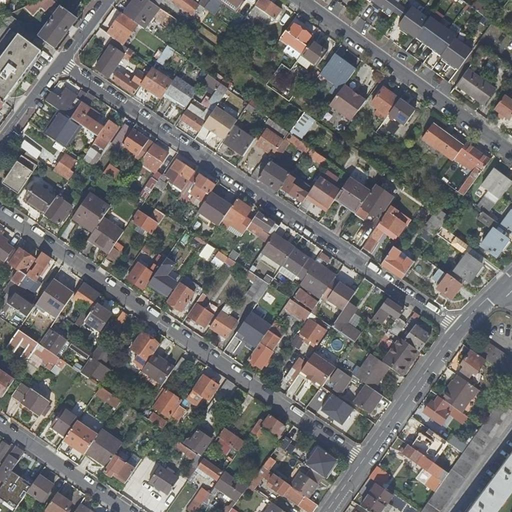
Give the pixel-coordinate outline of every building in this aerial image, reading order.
[(55,7),(58,4),(52,0),(41,0),(26,7),(33,14),(44,3),(50,7),(52,5),(55,7)] [(132,19),(131,20),(145,29),(160,8),(157,6),(149,0),(145,0),(143,3),(139,0),(134,0),(125,13),(132,19)] [(191,16),(200,5),(192,0),(171,0),(171,1),(191,16)] [(203,0),(200,5),(205,9),(209,2),(211,0),(203,0)] [(281,10),(267,0),(259,0),(237,32),(241,35),(256,14),(266,21),(269,16),(274,20),(281,10)] [(367,0),(371,2),(372,0),(374,2),(372,6),(378,10),(381,7),(383,8),(382,10),(389,16),(392,11),(398,3),(400,0),(367,0)] [(215,6),(209,2),(205,9),(211,13),(215,6)] [(402,18),(408,10),(398,3),(392,11),(402,18)] [(167,5),(163,10),(167,13),(179,21),(183,25),(187,20),(167,5)] [(459,69),(472,50),(455,38),(457,36),(429,16),(428,18),(411,6),(408,10),(402,18),(397,25),(405,30),(400,38),(403,40),(408,33),(416,38),(417,36),(424,41),(419,48),(422,51),(427,43),(443,54),(441,56),(448,61),(443,69),(446,71),(451,64),(459,69)] [(62,7),(39,37),(55,49),(77,19),(62,7)] [(168,36),(179,21),(167,13),(160,21),(165,24),(156,37),(168,46),(172,49),(177,43),(168,36)] [(123,14),(108,34),(115,38),(122,44),(137,24),(123,14)] [(306,25),(296,18),(280,40),(288,46),(284,52),(293,59),(294,58),(298,60),(308,47),(305,45),(311,37),(304,32),(306,29),(304,28),(306,25)] [(0,109),(5,104),(3,102),(41,52),(10,29),(0,41),(0,109)] [(96,69),(109,77),(129,49),(122,44),(115,38),(99,59),(102,61),(96,69)] [(327,52),(312,41),(308,47),(298,60),(296,62),(307,71),(313,64),(317,67),(327,52)] [(129,61),(135,53),(130,49),(124,58),(129,61)] [(355,71),(334,55),(318,78),(324,82),(327,78),(335,84),(334,86),(341,91),(355,71)] [(173,83),(152,69),(145,80),(141,85),(162,99),(166,92),(173,83)] [(496,89),(469,69),(458,84),(484,104),(496,89)] [(113,80),(134,95),(141,85),(145,80),(138,75),(133,82),(119,72),(113,80)] [(206,122),(219,104),(229,89),(209,75),(204,83),(217,92),(209,102),(212,104),(203,116),(190,107),(181,119),(199,131),(206,122)] [(182,98),(189,104),(198,91),(177,77),(173,83),(166,92),(179,102),(182,98)] [(330,91),(337,97),(341,91),(334,86),(335,84),(327,78),(324,82),(332,88),(330,91)] [(332,107),(354,122),(369,100),(347,85),(332,107)] [(47,91),(41,99),(42,100),(67,117),(78,101),(83,93),(78,89),(73,97),(67,93),(65,90),(60,87),(54,96),(47,91)] [(375,107),(387,116),(400,99),(384,88),(372,104),(375,107)] [(78,101),(84,106),(90,97),(83,93),(78,101)] [(511,116),(511,100),(510,99),(505,95),(495,109),(509,120),(511,116)] [(179,102),(187,107),(189,104),(182,98),(179,102)] [(415,111),(400,99),(387,116),(384,121),(376,132),(381,136),(394,118),(404,125),(415,111)] [(78,101),(67,117),(94,135),(100,127),(96,125),(91,121),(96,113),(84,106),(78,101)] [(206,122),(204,126),(225,140),(235,125),(237,122),(227,115),(225,108),(219,104),(206,122)] [(250,105),(246,110),(253,114),(255,110),(250,105)] [(387,116),(375,107),(372,111),(384,121),(387,116)] [(55,111),(40,133),(63,147),(77,126),(55,111)] [(302,140),(317,121),(305,112),(291,132),(302,140)] [(267,124),(273,128),(276,123),(270,119),(267,124)] [(115,126),(105,120),(103,123),(100,127),(94,135),(92,139),(102,146),(115,126)] [(114,142),(122,147),(123,146),(134,130),(135,128),(127,123),(114,142)] [(281,134),(284,129),(276,123),(273,128),(281,134)] [(423,138),(432,145),(443,131),(443,130),(433,123),(423,138)] [(255,140),(235,125),(225,140),(223,142),(244,156),(255,140)] [(139,156),(150,141),(134,130),(123,146),(139,156)] [(258,145),(274,156),(275,155),(284,142),(268,131),(258,145)] [(464,146),(443,131),(432,145),(454,160),(458,154),(464,146)] [(296,145),(300,140),(290,133),(287,138),(284,142),(275,155),(280,159),(286,151),(292,142),(296,145)] [(24,140),(19,147),(38,159),(41,154),(34,149),(35,147),(24,140)] [(306,152),(310,147),(300,140),(296,145),(306,152)] [(154,144),(150,141),(139,156),(144,159),(154,144)] [(491,159),(467,142),(464,146),(458,154),(476,167),(472,174),(459,192),(464,196),(491,159)] [(162,159),(166,153),(154,144),(144,159),(141,163),(155,173),(164,161),(162,159)] [(60,153),(48,170),(64,180),(69,173),(65,170),(72,161),(71,160),(74,156),(59,147),(57,151),(60,153)] [(94,152),(88,147),(79,159),(89,166),(95,157),(92,155),(94,152)] [(306,152),(328,167),(331,163),(310,147),(306,152)] [(476,167),(458,154),(454,160),(472,174),(476,167)] [(4,183),(19,194),(38,167),(22,156),(4,183)] [(265,158),(251,177),(257,181),(258,179),(270,162),(265,158)] [(171,182),(183,190),(185,187),(196,172),(178,160),(166,176),(172,180),(171,182)] [(290,175),(270,162),(258,179),(278,192),(281,188),(303,203),(307,197),(313,188),(297,178),(294,182),(292,181),(291,182),(287,180),(290,175)] [(121,171),(110,164),(104,173),(114,180),(121,171)] [(489,191),(477,207),(483,212),(487,215),(502,195),(511,182),(494,170),(482,186),(489,191)] [(200,175),(196,172),(185,187),(190,190),(194,184),(200,175)] [(142,187),(147,179),(141,175),(136,183),(142,187)] [(215,185),(200,175),(194,184),(204,190),(198,199),(204,202),(210,195),(209,194),(215,185)] [(336,187),(321,177),(313,188),(307,197),(314,201),(316,199),(324,205),(336,187)] [(152,178),(139,197),(145,201),(155,187),(158,182),(152,178)] [(364,188),(350,178),(337,198),(351,207),(364,188)] [(167,184),(160,179),(158,182),(155,187),(162,192),(167,184)] [(25,200),(45,214),(56,199),(36,185),(25,200)] [(124,198),(129,190),(125,187),(119,195),(124,198)] [(190,190),(185,187),(183,190),(180,195),(182,197),(183,195),(189,199),(194,193),(190,190)] [(371,193),(364,188),(351,207),(357,212),(371,193)] [(380,201),(382,199),(372,192),(371,193),(357,212),(356,214),(360,217),(365,209),(377,218),(371,225),(376,229),(380,223),(381,221),(378,219),(384,210),(375,204),(378,199),(380,201)] [(232,207),(212,193),(199,212),(219,226),(221,224),(232,207)] [(81,223),(94,232),(104,218),(111,208),(90,194),(73,219),(81,224),(81,223)] [(72,207),(57,197),(56,199),(45,214),(60,224),(72,207)] [(250,208),(238,200),(232,207),(221,224),(227,228),(230,224),(244,234),(248,229),(252,222),(247,218),(252,210),(250,208)] [(394,219),(399,211),(392,206),(388,212),(381,221),(380,223),(399,236),(405,227),(394,219)] [(437,208),(423,228),(434,236),(440,228),(441,226),(449,216),(437,208)] [(150,218),(139,210),(132,220),(151,234),(158,224),(159,225),(166,215),(157,209),(150,218)] [(378,219),(381,221),(388,212),(384,210),(378,219)] [(511,211),(501,225),(511,233),(511,211)] [(494,230),(499,223),(487,215),(483,212),(477,220),(493,231),(482,246),(496,257),(508,240),(494,230)] [(279,227),(258,213),(252,222),(248,229),(259,236),(262,231),(272,238),(273,236),(279,227)] [(124,232),(104,218),(94,232),(91,236),(90,238),(102,247),(101,248),(109,254),(113,247),(124,232)] [(81,224),(73,219),(71,221),(91,236),(94,232),(81,223),(81,224)] [(353,219),(344,234),(354,241),(364,226),(353,219)] [(176,228),(178,224),(172,220),(170,224),(176,228)] [(227,228),(241,238),(244,234),(230,224),(227,228)] [(451,245),(457,237),(441,226),(440,228),(442,229),(438,235),(451,245)] [(0,251),(8,257),(16,246),(2,237),(5,234),(0,230),(0,247),(2,249),(0,251)] [(198,240),(192,236),(188,242),(192,245),(190,247),(197,252),(201,246),(197,243),(198,240)] [(294,249),(273,236),(272,238),(262,251),(283,265),(294,249)] [(376,241),(371,237),(363,247),(369,251),(376,241)] [(453,270),(448,276),(455,281),(460,275),(470,282),(482,265),(468,255),(472,249),(457,237),(451,245),(466,256),(455,271),(453,270)] [(155,244),(149,239),(142,249),(149,253),(155,244)] [(208,260),(216,248),(208,243),(200,254),(208,260)] [(120,252),(113,247),(109,254),(106,258),(113,263),(120,252)] [(401,252),(394,247),(381,265),(402,279),(414,262),(408,258),(405,262),(398,257),(401,252)] [(297,275),(303,279),(314,263),(315,262),(295,248),(294,249),(283,265),(297,275)] [(12,290),(15,292),(15,291),(21,283),(27,275),(25,273),(35,259),(20,249),(18,252),(16,250),(8,260),(11,262),(10,263),(18,269),(16,271),(18,272),(8,287),(12,290)] [(154,274),(155,275),(166,259),(167,258),(162,254),(163,252),(160,249),(154,258),(157,260),(149,271),(139,263),(128,279),(143,289),(154,274)] [(468,255),(482,265),(486,259),(472,249),(468,255)] [(239,254),(233,250),(228,257),(234,261),(239,254)] [(216,256),(225,262),(228,257),(220,251),(216,256)] [(45,268),(48,264),(52,258),(43,252),(35,262),(37,264),(32,271),(30,270),(27,275),(21,283),(30,290),(45,268)] [(331,260),(322,253),(318,260),(320,262),(322,260),(329,264),(331,260)] [(225,262),(245,276),(249,271),(234,261),(228,257),(225,262)] [(173,264),(166,259),(155,275),(150,283),(168,295),(174,287),(164,281),(172,270),(170,268),(173,264)] [(335,278),(314,263),(303,279),(300,284),(321,299),(322,297),(334,280),(335,278)] [(297,275),(283,265),(279,272),(292,281),(297,275)] [(451,299),(461,286),(455,281),(448,276),(440,270),(432,280),(440,286),(438,289),(451,299)] [(247,296),(257,303),(270,285),(262,280),(252,273),(249,271),(245,276),(256,283),(247,296)] [(78,288),(58,274),(46,291),(53,296),(56,291),(70,300),(78,288)] [(266,274),(262,280),(270,285),(274,279),(266,274)] [(189,279),(185,276),(169,300),(168,301),(182,311),(195,293),(184,286),(189,279)] [(280,282),(274,278),(274,279),(270,285),(275,289),(280,282)] [(347,289),(334,280),(322,297),(342,312),(348,303),(351,299),(356,292),(349,287),(347,289)] [(76,324),(81,328),(86,321),(97,305),(103,297),(84,284),(74,299),(82,305),(81,307),(83,308),(81,311),(84,313),(76,324)] [(15,292),(12,290),(0,306),(0,313),(7,303),(15,292)] [(294,297),(313,310),(318,302),(299,290),(294,297)] [(7,303),(28,317),(36,305),(15,291),(15,292),(7,303)] [(207,295),(204,293),(188,315),(206,327),(214,315),(200,305),(207,295)] [(286,311),(304,323),(311,313),(290,299),(280,314),(282,316),(286,311)] [(398,318),(389,330),(398,336),(407,324),(398,318),(404,311),(387,299),(382,306),(373,318),(381,325),(390,312),(398,318)] [(356,309),(348,303),(342,312),(338,319),(332,327),(355,343),(361,334),(346,324),(356,309)] [(111,315),(97,305),(86,321),(100,331),(111,315)] [(236,320),(222,310),(210,327),(220,334),(225,338),(226,338),(232,330),(231,328),(236,320)] [(269,330),(272,325),(251,311),(237,331),(245,336),(243,339),(257,348),(269,330)] [(117,321),(121,324),(123,325),(129,316),(123,312),(117,321)] [(416,320),(420,315),(415,312),(412,317),(416,320)] [(310,340),(319,346),(332,327),(327,324),(324,329),(310,319),(301,333),(305,336),(302,341),(307,344),(310,340)] [(249,359),(262,368),(264,364),(266,366),(269,362),(267,361),(271,354),(270,353),(274,349),(272,348),(281,337),(277,334),(281,329),(273,323),(272,325),(269,330),(257,348),(249,359)] [(38,334),(23,324),(19,330),(34,340),(39,344),(40,343),(49,329),(50,328),(45,324),(38,334)] [(416,325),(405,341),(419,352),(431,336),(416,325)] [(53,332),(49,329),(40,343),(43,345),(56,354),(65,341),(53,332)] [(23,357),(28,361),(33,352),(39,344),(34,340),(19,330),(7,347),(14,353),(21,344),(28,349),(23,357)] [(142,356),(149,361),(155,353),(160,345),(143,333),(132,349),(139,354),(137,356),(140,358),(142,356)] [(402,376),(419,352),(405,341),(401,338),(383,363),(390,367),(402,376)] [(511,359),(483,340),(475,352),(507,374),(511,377),(511,384),(507,391),(498,404),(482,427),(463,453),(453,468),(449,473),(436,491),(426,505),(421,511),(439,511),(511,409),(511,359)] [(91,352),(75,341),(71,347),(87,358),(91,352)] [(99,347),(110,354),(114,349),(103,341),(99,347)] [(55,364),(62,369),(66,363),(60,359),(39,344),(33,352),(54,366),(55,364)] [(110,354),(99,347),(81,373),(89,379),(89,378),(92,374),(93,372),(95,374),(94,376),(102,381),(110,370),(99,363),(101,360),(104,362),(110,354)] [(54,366),(33,352),(28,361),(38,367),(42,361),(48,364),(46,367),(51,371),(54,366)] [(175,368),(155,353),(149,361),(142,371),(148,375),(163,386),(174,370),(175,368)] [(316,382),(323,386),(336,368),(314,353),(307,363),(301,371),(308,376),(307,377),(315,383),(316,382)] [(83,368),(63,354),(60,359),(66,363),(80,373),(83,368)] [(374,389),(390,367),(383,363),(373,355),(362,369),(357,376),(357,377),(367,384),(374,389)] [(461,365),(464,367),(461,372),(470,378),(473,374),(477,377),(483,368),(467,357),(461,365)] [(188,362),(182,358),(175,368),(174,370),(180,375),(188,362)] [(284,381),(291,386),(301,371),(307,363),(300,358),(284,381)] [(353,373),(357,376),(362,369),(358,366),(353,373)] [(339,382),(334,389),(341,394),(352,378),(338,368),(331,377),(339,382)] [(14,380),(0,370),(0,394),(3,396),(14,380)] [(148,375),(142,371),(139,376),(145,380),(148,375)] [(445,389),(439,397),(448,403),(457,409),(461,412),(467,404),(468,405),(478,389),(457,374),(446,389),(445,389)] [(499,385),(507,391),(511,384),(511,377),(507,374),(499,385)] [(219,386),(204,375),(195,389),(210,400),(219,386)] [(102,386),(89,378),(89,379),(101,387),(102,386)] [(227,395),(235,384),(228,379),(220,391),(227,395)] [(30,390),(21,383),(12,396),(21,402),(21,403),(39,416),(49,402),(31,389),(30,390)] [(371,413),(383,396),(374,389),(367,384),(355,401),(371,413)] [(96,394),(117,408),(122,401),(101,387),(96,394)] [(181,401),(166,390),(154,408),(169,418),(181,401)] [(353,409),(333,395),(323,410),(342,424),(353,409)] [(444,410),(448,403),(439,397),(434,403),(431,401),(423,413),(441,425),(449,413),(444,410)] [(51,426),(67,437),(77,422),(79,418),(63,407),(51,426)] [(184,410),(179,407),(172,417),(176,421),(184,410)] [(469,425),(473,420),(461,412),(457,409),(453,414),(469,425)] [(154,412),(148,420),(163,429),(168,422),(154,412)] [(265,422),(261,419),(251,434),(253,436),(251,440),(255,443),(264,431),(276,439),(286,426),(270,415),(265,422)] [(422,433),(427,427),(416,419),(412,425),(422,433)] [(87,451),(97,436),(77,422),(67,437),(64,440),(85,454),(87,451)] [(245,443),(224,429),(218,437),(239,451),(245,443)] [(434,457),(431,461),(449,473),(453,468),(448,464),(457,451),(446,444),(448,442),(429,429),(424,436),(440,448),(439,450),(434,457)] [(123,444),(102,430),(97,436),(87,451),(108,465),(115,455),(123,444)] [(191,441),(187,438),(183,443),(198,454),(201,455),(211,440),(207,437),(210,433),(205,430),(203,434),(199,431),(191,441)] [(292,440),(286,436),(279,445),(283,448),(285,450),(292,440)] [(0,447),(0,460),(11,445),(4,441),(0,447)] [(191,465),(197,469),(198,467),(200,464),(203,459),(204,458),(201,455),(198,454),(197,455),(179,442),(176,445),(187,453),(186,454),(194,460),(191,465)] [(429,486),(436,491),(449,473),(431,461),(409,445),(403,453),(417,464),(418,463),(436,476),(429,486)] [(0,470),(0,489),(12,471),(25,452),(16,446),(9,456),(10,456),(0,470)] [(319,449),(307,466),(311,468),(323,477),(324,478),(336,461),(324,452),(326,450),(321,447),(319,449)] [(434,457),(439,450),(435,447),(430,454),(434,457)] [(495,511),(511,489),(511,453),(468,511),(495,511)] [(127,464),(135,469),(142,460),(133,454),(127,463),(127,464)] [(127,464),(127,463),(115,455),(108,465),(104,470),(112,476),(115,473),(119,475),(127,464)] [(276,460),(271,456),(263,466),(269,470),(276,460)] [(222,473),(203,459),(200,464),(198,467),(209,475),(217,480),(222,473)] [(135,469),(127,464),(119,475),(127,481),(135,469)] [(179,479),(161,466),(150,481),(168,494),(179,479)] [(283,494),(307,511),(313,511),(318,506),(308,498),(291,486),(269,470),(263,466),(252,481),(249,486),(253,489),(263,476),(276,486),(273,489),(283,495),(283,494)] [(209,475),(198,467),(197,469),(195,471),(206,478),(209,475)] [(389,475),(377,467),(369,477),(377,483),(382,486),(389,475)] [(318,484),(323,477),(311,468),(306,475),(318,484)] [(33,485),(12,471),(0,489),(0,497),(17,509),(28,492),(33,485)] [(308,498),(318,484),(306,475),(301,471),(291,486),(308,498)] [(199,475),(194,472),(188,481),(193,485),(199,475)] [(224,481),(229,474),(225,472),(220,478),(224,481)] [(231,482),(234,478),(229,474),(224,481),(220,478),(215,486),(217,488),(234,500),(230,505),(226,506),(221,511),(228,511),(232,508),(247,487),(239,481),(236,485),(231,482)] [(47,495),(50,491),(54,485),(40,475),(33,485),(28,492),(43,502),(47,495)] [(243,475),(239,481),(247,487),(249,486),(252,481),(243,475)] [(388,511),(393,507),(399,511),(419,511),(415,508),(382,486),(377,483),(361,507),(368,511),(388,511)] [(217,488),(215,486),(210,493),(204,502),(208,505),(215,495),(213,494),(217,488)] [(186,511),(196,511),(204,502),(210,493),(203,488),(186,511)] [(256,500),(259,495),(253,491),(250,495),(256,500)] [(55,511),(56,511),(65,511),(72,503),(58,493),(47,509),(50,511),(55,511)] [(420,501),(415,508),(419,511),(421,511),(426,505),(420,501)] [(285,511),(272,503),(271,504),(282,511),(285,511)]
